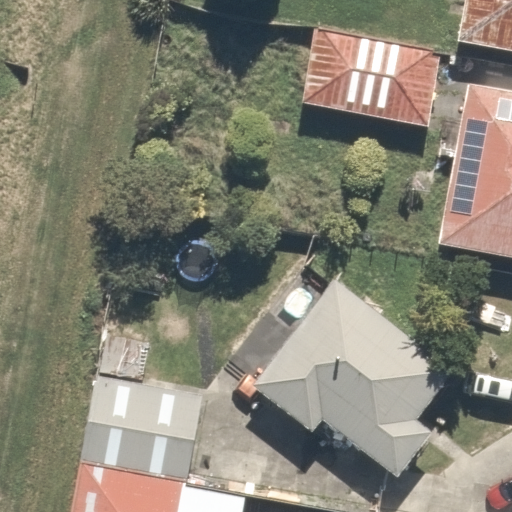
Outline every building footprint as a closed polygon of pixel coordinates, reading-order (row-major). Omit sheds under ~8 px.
[(511,0),(460,0),(452,44),(511,54),(511,0)] [(436,44),(306,30),(298,104),(428,118),(436,44)] [(511,98),(464,89),(432,249),(511,264),(511,98)] [(452,372),(332,275),(242,386),(305,436),(318,420),(391,479),(427,435),(411,422),(452,372)] [(236,511),(236,510),(63,486),(59,511),(236,511)]
